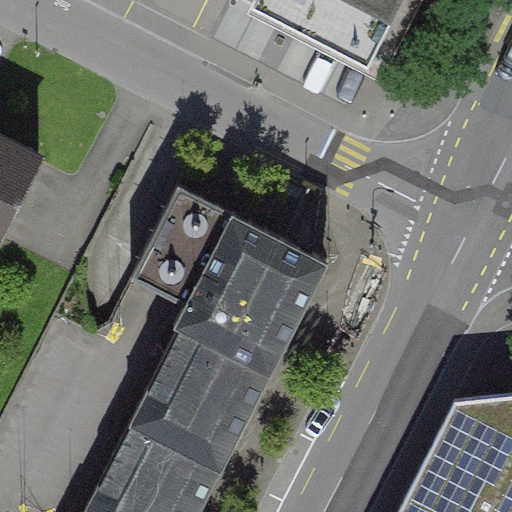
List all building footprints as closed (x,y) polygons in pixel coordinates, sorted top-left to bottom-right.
[(268,0),(375,54),(402,0),(268,0)] [(0,237),(41,157),(0,136),(0,237)] [(141,402),(234,448),(330,260),(181,182),(133,276),(185,303),(175,324),(180,326),(141,402)] [(511,392),(457,398),(511,502),(511,392)] [(511,511),(511,502),(457,398),(399,511),(511,511)] [(83,511),(201,511),(234,448),(141,402),(83,511)]
